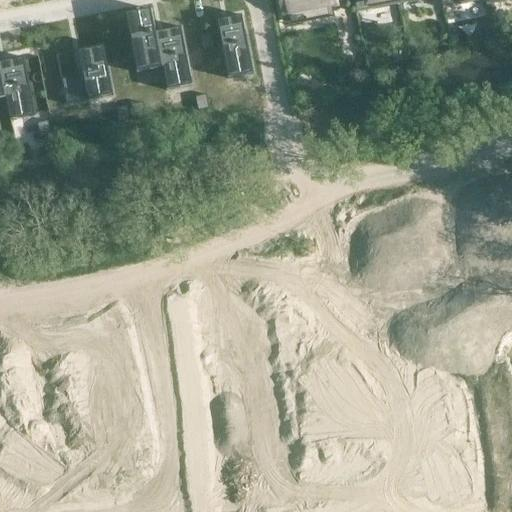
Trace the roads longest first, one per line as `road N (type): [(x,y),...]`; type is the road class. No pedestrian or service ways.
road 1 (residential): [(408,511),(306,216)]
road 2 (residential): [(145,278),(177,511)]
road 3 (residential): [(255,0),(306,216)]
road 4 (unclassified): [(511,152),(409,174),(306,216)]
road 5 (residential): [(306,216),(145,278)]
road 6 (residential): [(145,278),(77,301),(0,307)]
